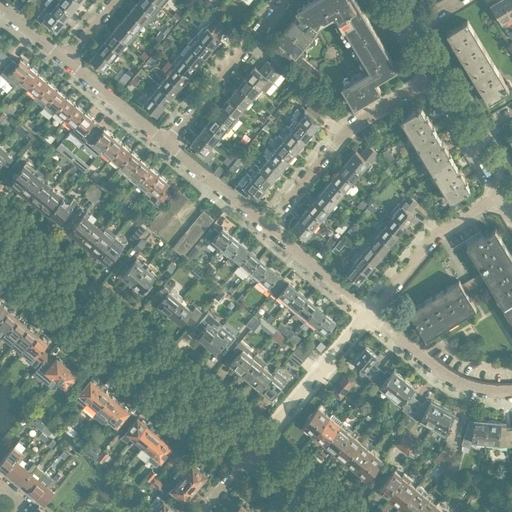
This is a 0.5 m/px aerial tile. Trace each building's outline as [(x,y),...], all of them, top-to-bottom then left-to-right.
[(72,11),(58,0),(50,0),(46,6),(64,21),(72,11)] [(80,2),(77,0),(58,0),(72,11),(80,2)] [(155,0),(138,0),(138,1),(151,12),(159,3),(155,0)] [(276,47),(274,50),(283,56),(289,62),(314,82),(314,83),(317,79),(319,76),(322,73),(318,69),(308,62),(296,52),(298,50),(315,29),(313,28),(317,24),(318,22),(319,20),(320,18),(321,16),(325,17),(335,11),(336,12),(371,69),(346,83),(343,86),(350,98),(355,105),(380,90),(375,80),(380,77),(381,78),(386,74),(386,73),(397,67),(356,0),(308,0),(307,1),(303,3),(298,7),(297,7),(298,8),(301,14),(299,16),(297,15),(278,38),(280,40),(282,41),(276,47)] [(502,0),(496,0),(490,4),(502,23),(511,16),(511,13),(509,9),(508,10),(502,0)] [(511,0),(502,0),(508,10),(509,9),(511,13),(511,0)] [(155,15),(151,12),(138,1),(130,11),(143,22),(147,25),(155,15)] [(64,21),(46,6),(38,16),(38,18),(43,23),(45,21),(56,31),(64,21)] [(130,11),(122,20),(135,32),(143,22),(130,11)] [(214,16),(210,21),(220,29),(224,24),(214,16)] [(122,20),(114,30),(128,41),(135,32),(122,20)] [(505,83),(467,20),(451,29),(448,30),(449,31),(447,32),(488,101),(509,89),(508,87),(510,86),(507,82),(505,83)] [(207,27),(199,36),(213,47),(221,38),(216,34),(220,29),(210,21),(206,26),(207,27)] [(114,30),(106,39),(120,50),(128,41),(114,30)] [(213,47),(199,36),(196,33),(188,43),(205,57),(213,47)] [(106,39),(98,49),(111,60),(120,50),(106,39)] [(205,57),(188,43),(180,53),(197,67),(205,57)] [(103,70),(111,60),(98,49),(90,59),(103,70)] [(197,67),(180,53),(172,62),(189,76),(197,67)] [(283,56),(278,62),(284,67),(289,62),(283,56)] [(4,69),(18,81),(30,66),(26,63),(27,63),(23,59),(22,60),(20,58),(16,63),(12,59),(4,69)] [(255,66),(247,76),(263,89),(265,91),(281,72),(267,60),(259,70),(255,66)] [(189,76),(172,62),(164,72),(168,74),(181,86),(189,76)] [(32,68),(30,66),(18,81),(27,89),(39,74),(36,71),(36,70),(32,67),(32,68)] [(41,75),(39,74),(27,89),(36,96),(48,82),(45,79),(45,78),(41,75)] [(181,86),(168,74),(160,84),(173,95),(181,86)] [(247,76),(239,85),(253,97),(255,98),(263,89),(247,76)] [(50,83),(48,82),(36,96),(45,104),(58,89),(54,86),(55,86),(51,82),(50,83)] [(173,95),(160,84),(152,94),(165,105),(173,95)] [(239,85),(231,95),(245,106),(253,97),(239,85)] [(59,91),(58,89),(45,104),(44,106),(53,114),(55,112),(67,97),(63,94),(64,93),(60,90),(59,91)] [(165,105),(152,94),(143,104),(157,115),(165,105)] [(231,95),(223,104),(237,116),(241,111),(243,113),(247,108),(245,106),(231,95)] [(69,98),(67,97),(55,112),(64,119),(76,105),(72,102),(73,101),(69,98)] [(314,99),(310,104),(320,112),(324,107),(314,99)] [(223,104),(215,114),(229,125),(237,116),(223,104)] [(320,112),(310,104),(306,109),(302,106),(299,109),(304,114),(299,120),(314,131),(322,122),(316,117),(320,112)] [(78,106),(76,105),(64,119),(73,127),(85,112),(82,109),(78,105),(78,106)] [(401,119),(417,146),(437,134),(431,124),(432,124),(428,117),(427,117),(421,107),(401,119)] [(87,114),(85,112),(73,127),(87,139),(96,129),(91,125),(95,121),(91,117),(91,116),(88,113),(87,114)] [(10,118),(9,116),(6,114),(2,119),(0,121),(4,125),(10,118)] [(231,127),(229,125),(215,114),(207,123),(221,135),(223,137),(231,127)] [(314,131),(299,120),(294,115),(291,119),(293,120),(288,126),(306,141),(314,131)] [(26,130),(18,123),(13,129),(22,136),(26,130)] [(207,123),(199,133),(213,145),(221,135),(207,123)] [(306,141),(288,126),(286,125),(283,128),(287,132),(282,137),(298,150),(306,141)] [(98,154),(113,136),(110,133),(110,132),(106,129),(106,130),(104,128),(100,133),(96,129),(87,139),(84,143),(98,154)] [(199,133),(190,143),(191,143),(198,149),(195,152),(204,159),(212,149),(210,148),(213,145),(199,133)] [(298,150),(282,137),(278,134),(275,138),(280,142),(276,148),(290,160),(298,150)] [(437,134),(417,146),(434,174),(454,162),(448,152),(449,151),(444,144),(443,144),(437,134)] [(115,137),(113,136),(101,151),(111,158),(123,144),(119,141),(120,140),(116,137),(115,137)] [(36,137),(28,147),(32,151),(40,141),(36,137)] [(124,145),(123,144),(111,158),(120,166),(132,151),(128,148),(129,148),(125,144),(124,145)] [(290,160),(276,148),(270,144),(267,147),(271,150),(266,156),(282,170),(290,160)] [(356,150),(347,160),(361,171),(364,174),(372,164),(370,162),(378,153),(368,144),(360,154),(356,150)] [(0,165),(4,169),(13,159),(14,160),(18,155),(15,153),(11,157),(7,154),(9,153),(0,145),(0,165)] [(134,153),(132,151),(120,166),(129,174),(141,159),(137,156),(138,155),(134,152),(134,153)] [(282,170),(266,156),(262,153),(259,157),(265,162),(260,167),(274,179),(282,170)] [(47,163),(53,156),(49,154),(44,161),(47,163)] [(242,159),(239,156),(234,162),(237,165),(242,159)] [(143,160),(141,159),(129,174),(138,181),(150,167),(147,164),(147,163),(143,160)] [(17,160),(12,166),(18,171),(23,165),(17,160)] [(347,160),(339,169),(353,181),(361,171),(347,160)] [(19,189),(33,172),(34,171),(29,166),(30,165),(26,161),(10,181),(14,184),(13,186),(18,190),(19,189)] [(454,162),(434,174),(451,201),(470,189),(464,179),(465,178),(461,171),(460,172),(454,162)] [(274,179),(260,167),(254,163),(251,167),(257,171),(252,177),(266,189),(274,179)] [(152,168),(150,167),(138,181),(148,189),(160,175),(156,171),(153,167),(152,168)] [(339,169),(332,178),(345,190),(353,181),(339,169)] [(33,172),(19,189),(24,192),(23,194),(28,198),(29,197),(43,180),(44,179),(38,174),(37,175),(33,172)] [(266,189),(252,177),(246,172),(243,176),(247,179),(242,185),(238,182),(234,187),(246,197),(250,192),(258,199),(266,189)] [(170,191),(165,187),(169,182),(165,179),(166,178),(162,175),(161,176),(160,175),(148,189),(145,192),(150,197),(149,199),(157,205),(161,201),(170,191)] [(332,178),(324,188),(337,199),(345,190),(332,178)] [(43,180),(29,197),(34,200),(32,202),(37,206),(39,205),(52,188),(54,187),(48,182),(47,183),(43,180)] [(89,197),(97,188),(99,186),(94,182),(85,193),(89,197)] [(52,188),(39,205),(43,209),(42,210),(47,214),(48,213),(63,195),(58,190),(56,191),(52,188)] [(97,188),(89,197),(94,201),(101,192),(97,188)] [(324,188),(316,198),(329,209),(337,199),(324,188)] [(188,198),(178,189),(174,194),(184,202),(188,198)] [(408,193),(404,198),(414,207),(418,202),(408,193)] [(184,202),(174,194),(170,199),(180,207),(184,202)] [(63,195),(48,213),(56,219),(56,218),(60,221),(77,200),(73,197),(70,200),(63,195)] [(316,198),(308,208),(321,219),(329,209),(316,198)] [(414,207),(404,198),(400,203),(399,202),(391,212),(394,215),(406,225),(415,215),(410,211),(414,207)] [(180,207),(170,199),(166,203),(176,212),(180,207)] [(176,212),(166,203),(163,208),(173,216),(176,212)] [(376,208),(370,204),(367,208),(371,211),(372,212),(376,208)] [(173,216),(163,208),(159,213),(169,221),(173,216)] [(308,208),(300,217),(313,228),(321,219),(308,208)] [(73,236),(79,240),(93,222),(87,217),(90,214),(86,211),(70,230),(74,234),(73,236)] [(203,211),(200,215),(209,224),(213,219),(203,211)] [(169,221),(159,213),(155,217),(165,225),(169,221)] [(200,215),(196,220),(206,228),(209,224),(200,215)] [(406,225),(394,215),(386,224),(399,234),(406,225)] [(165,225),(155,217),(151,222),(161,230),(165,225)] [(300,217),(291,227),(293,229),(297,232),(305,238),(308,241),(316,231),(313,228),(300,217)] [(196,220),(192,225),(202,233),(206,228),(196,220)] [(93,222),(79,240),(84,245),(85,243),(90,247),(106,227),(102,224),(99,228),(93,222)] [(161,230),(151,222),(148,226),(158,234),(161,230)] [(221,248),(232,235),(222,227),(217,223),(214,227),(205,238),(210,242),(220,250),(221,248)] [(399,234),(386,224),(378,234),(390,244),(399,234)] [(133,234),(138,238),(146,228),(141,225),(133,234)] [(192,225),(188,229),(198,237),(202,233),(192,225)] [(106,227),(90,247),(94,250),(92,252),(98,256),(113,239),(106,234),(110,230),(106,227)] [(146,228),(138,238),(140,239),(133,247),(138,251),(146,241),(144,239),(150,232),(146,228)] [(459,279),(453,283),(408,310),(426,338),(476,308),(469,296),(490,284),(511,320),(511,255),(495,228),(466,245),(483,272),(462,285),(459,279)] [(188,229),(184,234),(194,242),(198,237),(188,229)] [(184,234),(180,238),(190,247),(194,242),(184,234)] [(390,244),(378,234),(370,243),(382,254),(390,244)] [(241,242),(232,235),(221,248),(230,256),(241,242)] [(180,238),(176,243),(186,251),(190,247),(180,238)] [(113,239),(98,256),(103,261),(105,259),(109,263),(125,244),(121,241),(119,244),(113,239)] [(251,250),(241,242),(230,256),(239,264),(251,250)] [(176,243),(173,247),(183,255),(186,251),(176,243)] [(382,254),(370,243),(362,253),(374,263),(382,254)] [(191,250),(188,254),(192,258),(196,253),(191,250)] [(260,258),(251,250),(239,264),(249,272),(260,258)] [(374,263),(362,253),(358,250),(351,260),(354,262),(366,273),(374,263)] [(129,280),(133,282),(148,264),(144,261),(142,262),(137,257),(130,266),(127,264),(120,272),(123,275),(122,276),(128,281),(129,280)] [(269,266),(260,258),(249,272),(258,279),(269,266)] [(171,261),(163,271),(167,275),(176,265),(171,261)] [(366,273),(354,262),(346,272),(353,278),(352,278),(356,282),(357,281),(358,283),(366,273)] [(148,264),(133,282),(136,285),(135,286),(141,291),(142,290),(145,293),(152,284),(149,282),(156,274),(151,269),(152,268),(148,264)] [(271,293),(284,278),(279,274),(269,266),(258,279),(256,281),(266,289),(271,293)] [(288,282),(284,278),(271,293),(276,298),(278,296),(283,300),(282,303),(285,305),(298,290),(289,282),(288,282)] [(180,300),(183,297),(165,281),(157,291),(161,294),(159,297),(161,299),(158,303),(170,313),(180,300)] [(214,297),(219,301),(227,292),(222,288),(214,297)] [(295,313),(307,298),(298,290),(285,305),(295,313)] [(305,319),(317,305),(307,298),(295,313),(294,313),(303,321),(305,319)] [(180,300),(170,313),(181,323),(185,319),(187,321),(189,318),(194,321),(202,312),(195,306),(192,310),(180,300)] [(326,313),(317,305),(305,319),(315,327),(326,313)] [(9,310),(8,309),(0,318),(0,324),(3,327),(0,330),(0,335),(1,337),(18,317),(13,314),(13,312),(11,310),(9,310)] [(335,321),(326,313),(315,327),(324,334),(335,321)] [(251,328),(251,327),(258,318),(253,314),(246,324),(251,328)] [(258,318),(251,327),(256,331),(265,321),(260,316),(258,318)] [(22,321),(18,317),(1,337),(6,340),(11,334),(17,339),(28,326),(26,325),(26,323),(24,321),(22,321)] [(206,344),(217,332),(218,330),(212,325),(208,321),(196,335),(206,344)] [(227,346),(236,336),(222,325),(218,330),(217,332),(206,344),(216,352),(224,343),(227,346)] [(29,327),(28,326),(17,339),(22,343),(17,350),(21,353),(37,334),(33,330),(33,329),(30,326),(29,327)] [(49,354),(42,349),(47,342),(46,341),(46,340),(43,337),(42,337),(37,334),(21,353),(25,357),(31,350),(37,355),(34,358),(30,362),(37,368),(49,354)] [(230,364),(240,373),(253,357),(248,352),(251,348),(241,339),(233,348),(239,353),(230,364)] [(301,341),(297,346),(308,355),(312,350),(301,341)] [(360,342),(356,347),(360,351),(365,346),(360,342)] [(308,355),(297,346),(293,351),(303,360),(308,355)] [(365,378),(370,382),(381,368),(376,365),(379,362),(374,359),(377,355),(366,346),(354,360),(363,368),(361,371),(367,376),(365,378)] [(303,360),(293,351),(288,356),(299,365),(303,360)] [(51,385),(67,366),(62,362),(62,361),(60,358),(58,358),(57,357),(55,359),(49,354),(37,368),(34,371),(37,374),(38,373),(47,381),(51,385)] [(253,357),(240,373),(250,381),(264,365),(253,357)] [(264,365),(250,381),(261,390),(274,374),(264,365)] [(67,366),(51,385),(55,388),(58,384),(55,382),(57,379),(66,387),(77,374),(75,373),(75,371),(73,369),(71,369),(67,366)] [(385,372),(381,368),(370,382),(374,385),(376,383),(390,395),(404,378),(394,369),(391,373),(387,369),(385,372)] [(347,372),(343,376),(352,384),(356,379),(347,372)] [(274,374),(261,390),(272,399),(277,393),(276,392),(284,383),(274,374)] [(343,376),(339,381),(348,389),(352,384),(343,376)] [(87,403),(101,386),(96,383),(96,381),(93,379),(92,379),(91,378),(88,382),(84,378),(75,389),(79,392),(75,397),(85,405),(87,403)] [(415,387),(404,378),(390,395),(404,406),(402,409),(407,413),(418,400),(414,396),(416,393),(412,390),(415,387)] [(339,381),(335,386),(344,393),(348,389),(339,381)] [(96,411),(98,408),(110,394),(109,393),(109,392),(106,390),(105,390),(101,386),(87,403),(96,411)] [(340,398),(344,393),(335,386),(331,390),(340,398)] [(115,397),(112,395),(111,395),(110,394),(98,408),(108,416),(120,402),(115,399),(115,397)] [(361,399),(355,394),(351,399),(357,404),(361,399)] [(433,426),(443,406),(431,400),(429,403),(424,401),(422,403),(418,400),(407,413),(412,417),(418,422),(420,419),(433,426)] [(115,427),(129,410),(128,409),(128,408),(125,405),(124,406),(120,402),(108,416),(106,419),(115,427)] [(309,430),(314,434),(329,416),(318,406),(312,413),(308,417),(309,418),(303,425),(304,426),(304,428),(307,430),(309,430)] [(452,438),(458,419),(453,416),(455,413),(443,406),(433,426),(444,432),(448,433),(447,436),(446,440),(449,441),(452,438)] [(329,416),(314,434),(319,438),(319,440),(321,442),(324,442),(325,443),(340,424),(329,416)] [(141,420),(137,417),(123,434),(127,437),(128,435),(133,440),(146,424),(145,424),(145,422),(143,419),(141,420)] [(468,422),(463,440),(462,441),(467,443),(468,439),(472,440),(485,442),(487,420),(474,418),(474,423),(468,422)] [(501,421),(487,420),(485,442),(499,443),(507,442),(507,446),(511,445),(511,430),(511,428),(506,429),(506,426),(501,425),(501,421)] [(149,427),(146,424),(133,440),(142,447),(155,432),(154,431),(154,429),(151,427),(149,427)] [(335,451),(353,430),(349,427),(347,430),(340,424),(325,443),(325,444),(325,446),(328,448),(330,448),(335,451)] [(345,460),(361,442),(355,437),(359,432),(354,428),(353,430),(335,451),(339,455),(339,457),(342,459),(344,459),(345,460)] [(156,432),(155,432),(142,447),(151,454),(164,439),(160,436),(160,434),(158,432),(156,432)] [(402,434),(394,443),(399,447),(407,438),(402,434)] [(407,438),(399,447),(404,451),(412,442),(407,438)] [(157,465),(169,450),(173,446),(169,443),(169,441),(166,439),(164,439),(151,454),(148,458),(157,465)] [(361,442),(345,460),(346,461),(346,463),(349,465),(351,465),(356,469),(371,450),(361,442)] [(412,442),(404,451),(409,455),(416,446),(412,442)] [(0,466),(6,471),(22,452),(14,446),(0,461),(0,466)] [(443,449),(434,460),(439,464),(448,454),(443,449)] [(105,465),(112,457),(104,450),(97,458),(105,465)] [(174,462),(180,454),(176,450),(169,459),(174,462)] [(371,450),(356,469),(360,472),(360,475),(363,477),(365,477),(367,478),(373,471),(377,467),(376,467),(382,460),(371,450)] [(23,466),(19,462),(25,455),(22,452),(6,471),(13,477),(23,466)] [(448,454),(439,464),(445,469),(454,458),(448,454)] [(460,460),(454,458),(445,469),(453,476),(456,472),(460,460)] [(21,484),(37,465),(33,462),(28,469),(23,466),(13,477),(21,484)] [(192,463),(188,468),(185,472),(199,484),(202,480),(204,480),(207,478),(206,476),(207,475),(199,468),(200,467),(194,462),(193,464),(192,463)] [(39,479),(35,475),(40,468),(37,465),(21,484),(29,490),(39,479)] [(185,472),(183,470),(180,467),(173,476),(178,480),(192,492),(195,489),(197,489),(199,486),(199,484),(185,472)] [(150,481),(154,476),(157,473),(152,469),(146,477),(150,481)] [(390,497),(408,476),(404,473),(402,476),(394,470),(389,477),(388,476),(384,481),(385,481),(379,488),(380,489),(380,491),(383,494),(385,493),(390,497)] [(56,481),(61,475),(57,472),(52,478),(56,481)] [(37,497),(52,478),(49,475),(43,482),(39,479),(29,490),(37,497)] [(163,484),(154,476),(150,481),(159,488),(163,484)] [(400,506),(415,487),(409,482),(411,479),(408,476),(390,497),(394,501),(394,503),(397,505),(399,505),(400,506)] [(52,478),(37,497),(44,503),(54,492),(50,488),(56,481),(52,478)] [(192,492),(178,480),(171,489),(185,501),(188,498),(190,497),(192,495),(192,493),(192,492)] [(407,511),(412,511),(426,496),(428,493),(418,484),(415,487),(400,506),(401,506),(401,509),(404,511),(406,511),(407,511)] [(175,511),(177,511),(161,497),(158,495),(150,503),(155,507),(160,511),(175,511)] [(426,496),(412,511),(429,511),(436,504),(426,496)] [(160,511),(155,507),(150,503),(143,511),(160,511)] [(249,511),(252,510),(247,506),(245,507),(241,503),(237,508),(234,506),(228,511),(249,511)]
